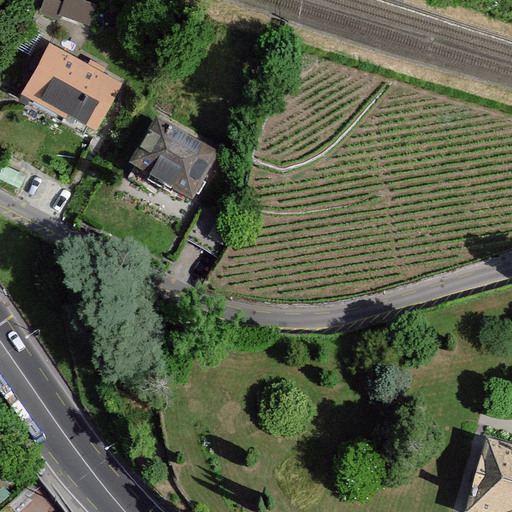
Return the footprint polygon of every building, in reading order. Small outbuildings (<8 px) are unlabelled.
[(101,7),(81,0),(64,0),(55,25),(90,38),(101,7)] [(123,79),(49,38),(21,88),(66,113),(68,109),(97,125),(123,79)] [(156,118),(129,166),(150,177),(148,181),(171,194),(173,192),(194,203),(221,155),(156,118)] [(511,511),(511,448),(487,442),(469,511),(511,511)] [(47,511),(26,488),(0,511),(47,511)]
